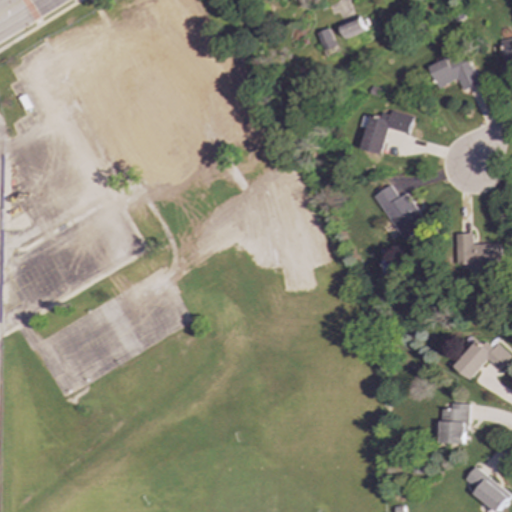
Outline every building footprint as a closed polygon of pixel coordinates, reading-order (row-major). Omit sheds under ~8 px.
[(114,166),(164,140),(136,86),(123,92),(113,72),(167,45),(215,140),(254,120),(191,0),(137,0),(150,25),(93,54),(84,36),(71,42),(68,36),(57,42),(60,50),(55,52),(114,166)] [(367,31),(362,19),(341,27),(346,39),(367,31)] [(325,51),(336,46),(329,29),(317,33),(325,51)] [(506,70),(511,68),(511,38),(500,41),(506,70)] [(427,65),(436,88),(457,80),(461,91),(478,84),(466,51),(427,65)] [(369,115),(360,149),(378,154),(385,128),(406,134),(411,118),(380,109),(378,118),(369,115)] [(427,225),(405,193),(398,198),(389,185),(373,196),(404,241),(427,225)] [(500,243),(472,244),(471,234),(455,234),(456,264),(501,263),(500,243)] [(511,357),(497,344),(491,350),(479,339),(454,367),(468,380),(487,359),(500,371),(511,357)] [(468,404),(451,404),(451,409),(442,408),(441,444),(467,444),(468,404)] [(499,511),(511,494),(474,468),(465,481),(477,489),(473,495),(497,511),(499,511)]
